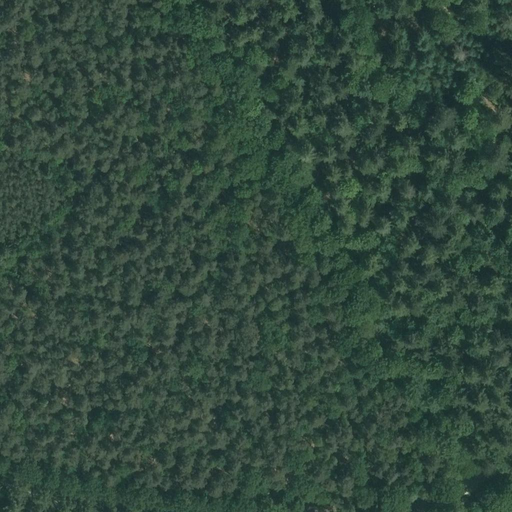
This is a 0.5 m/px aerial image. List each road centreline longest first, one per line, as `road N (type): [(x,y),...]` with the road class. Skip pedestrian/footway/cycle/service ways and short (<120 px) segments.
road 1 (track): [(0,457),(130,495),(251,509),(355,506),(470,475)]
road 2 (track): [(290,182),(470,475)]
road 3 (track): [(0,280),(220,62)]
road 4 (track): [(290,182),(379,0)]
road 5 (track): [(220,62),(290,182)]
